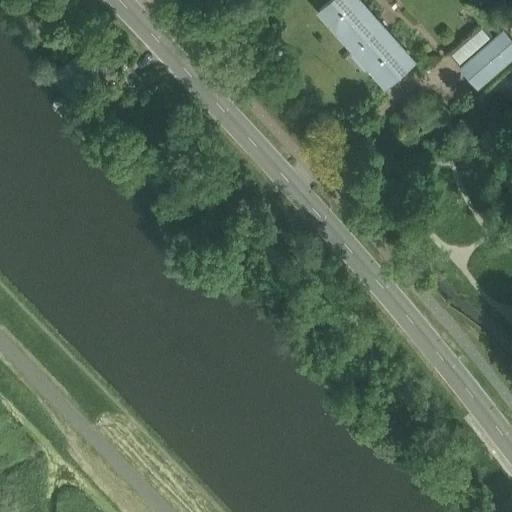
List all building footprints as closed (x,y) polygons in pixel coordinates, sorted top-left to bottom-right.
[(330,0),(320,9),(355,48),(387,84),(414,60),(360,0),(330,0)] [(511,38),(504,29),(462,66),(478,85),(511,55),(511,38)] [(21,49),(29,49),(29,41),(21,41),(21,49)] [(93,137),(101,137),(101,129),(93,129),(93,137)] [(229,281),(237,281),(237,273),(229,273),(229,281)] [(341,409),(349,409),(349,401),(341,401),(341,409)]
